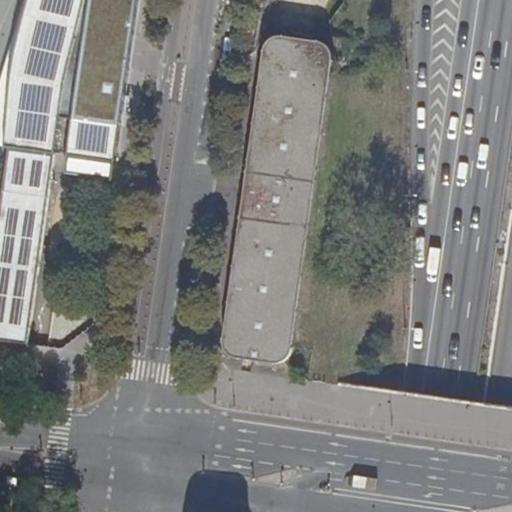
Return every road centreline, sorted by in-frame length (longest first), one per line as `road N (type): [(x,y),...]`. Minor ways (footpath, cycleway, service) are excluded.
road 1 (residential): [(213,0),(149,470)]
road 2 (trunk): [(496,0),(437,398)]
road 3 (trunk): [(424,0),(423,207),(437,398)]
road 4 (secondary): [(350,455),(209,438),(149,470)]
road 5 (secondary): [(511,477),(350,455)]
road 6 (secondary): [(0,451),(149,470)]
road 7 (secondary): [(149,470),(195,501),(270,511)]
